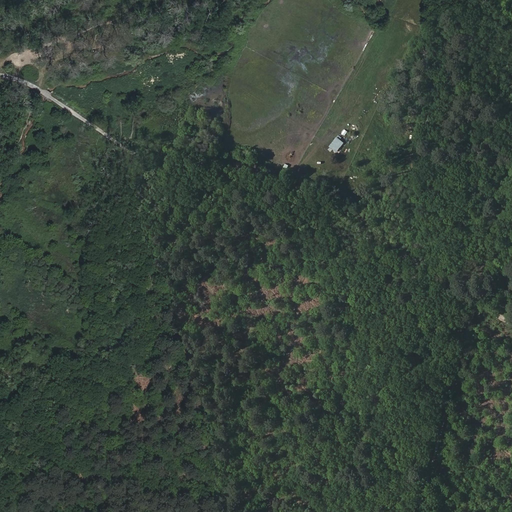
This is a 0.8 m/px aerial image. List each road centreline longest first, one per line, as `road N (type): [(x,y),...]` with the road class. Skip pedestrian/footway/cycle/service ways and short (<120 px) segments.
road 1 (unknown): [(226,165),(130,286),(96,351),(46,375),(24,396),(0,444)]
road 2 (track): [(226,165),(314,183),(455,288),(511,320)]
road 3 (track): [(476,302),(498,241),(511,159)]
